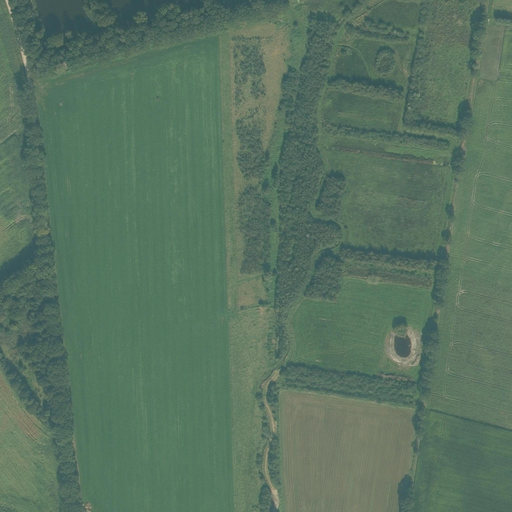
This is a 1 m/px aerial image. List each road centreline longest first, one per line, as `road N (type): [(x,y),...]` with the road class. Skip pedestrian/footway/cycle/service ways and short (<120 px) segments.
road 1 (track): [(77,511),(27,71)]
road 2 (track): [(27,71),(191,27)]
road 3 (track): [(462,154),(487,0)]
